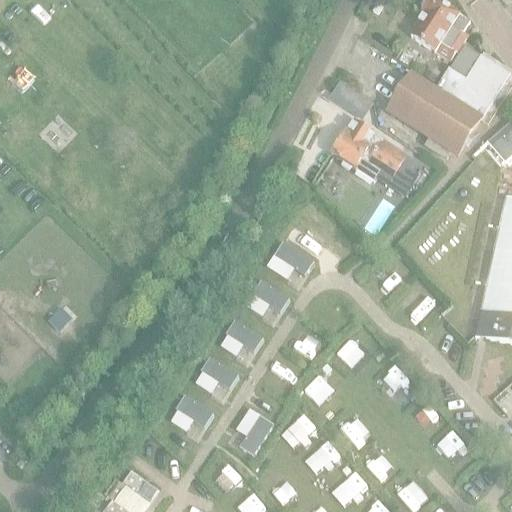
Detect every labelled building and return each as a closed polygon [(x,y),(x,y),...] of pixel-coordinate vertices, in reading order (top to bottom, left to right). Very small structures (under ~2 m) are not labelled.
[(455,57),(457,58),(469,39),(463,35),(470,25),(432,1),(425,3),(421,10),(422,17),(410,40),(450,65),(455,57)] [(451,70),(466,79),(477,62),(463,53),(451,70)] [(451,154),(458,158),(508,80),(479,62),(466,82),(450,72),(435,95),(411,80),(389,114),(431,141),(425,150),(445,162),(451,154)] [(511,123),(487,145),(488,147),(505,165),(511,158),(511,123)] [(392,184),(407,161),(383,144),(382,145),(375,140),(355,126),(347,138),(345,137),(332,158),(355,173),(356,173),(374,184),(380,176),(392,184)] [(415,180),(422,186),(433,174),(425,167),(415,180)] [(511,201),(507,200),(476,340),(511,348),(511,201)] [(234,331),(243,343),(258,340),(264,326),(254,314),(239,317),(234,331)] [(212,364),(223,375),(236,372),(242,358),(232,346),(217,349),(212,364)] [(190,391),(198,404),(213,404),(220,391),(213,378),(197,378),(190,391)] [(169,412),(165,427),(175,439),(190,435),(194,420),(184,409),(169,412)] [(146,511),(160,495),(132,474),(122,486),(116,482),(105,497),(112,502),(105,511),(146,511)]
